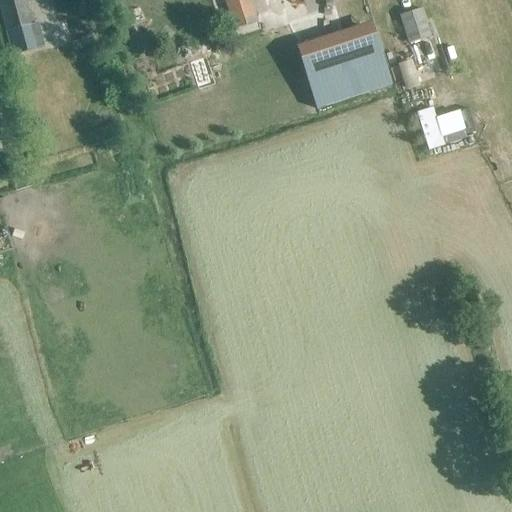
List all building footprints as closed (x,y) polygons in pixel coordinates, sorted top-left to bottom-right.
[(32,25),(25,0),(0,0),(0,12),(5,32),(32,25)] [(223,0),(234,30),(257,23),(249,0),(223,0)] [(409,44),(430,37),(420,10),(400,17),(409,44)] [(75,64),(88,66),(90,80),(88,100),(92,126),(109,124),(101,75),(94,76),(92,64),(93,56),(86,12),(67,15),(66,27),(57,28),(58,36),(50,35),(52,50),(39,52),(33,52),(32,65),(48,67),(49,61),(75,64)] [(326,30),(338,61),(356,54),(345,23),(326,30)] [(437,38),(422,44),(429,65),(445,59),(437,38)] [(298,54),(316,110),(335,104),(323,67),(317,48),(298,54)] [(337,98),(365,89),(362,77),(333,87),(337,98)]
